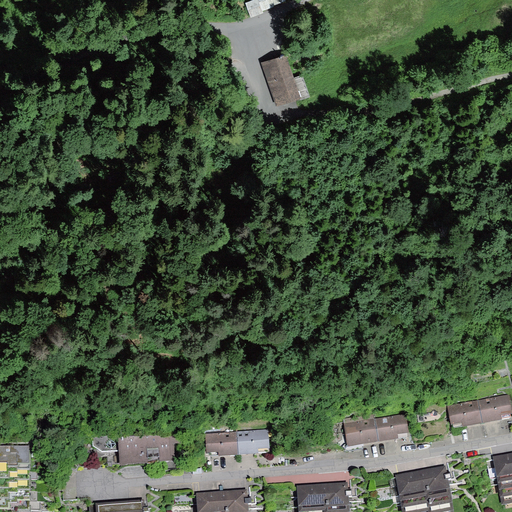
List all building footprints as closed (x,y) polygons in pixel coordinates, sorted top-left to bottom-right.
[(247,0),(250,9),(285,0),(247,0)] [(262,61),(277,104),(301,95),(285,53),(262,61)] [(511,412),(509,395),(479,400),(483,425),(502,421),(502,417),(511,414),(511,412)] [(479,400),(447,406),(451,426),(463,424),(464,428),(483,425),(479,400)] [(374,414),(344,418),(348,447),(378,443),(375,419),(374,414)] [(406,415),(375,419),(378,443),(399,440),(398,436),(409,434),(406,415)] [(269,430),(238,432),(239,456),(259,455),(259,450),(270,449),(269,430)] [(181,432),(93,439),(93,447),(102,453),(118,452),(119,467),(176,462),(174,444),(182,444),(181,432)] [(238,432),(206,434),(207,454),(219,453),(219,458),(239,456),(238,432)] [(33,511),(35,450),(0,448),(0,511),(33,511)] [(511,455),(496,459),(505,505),(511,503),(511,455)] [(452,511),(445,468),(396,476),(402,511),(452,511)] [(347,511),(346,483),(298,486),(299,511),(347,511)] [(249,511),(248,490),(197,493),(197,511),(249,511)] [(144,511),(144,501),(95,505),(95,511),(144,511)]
